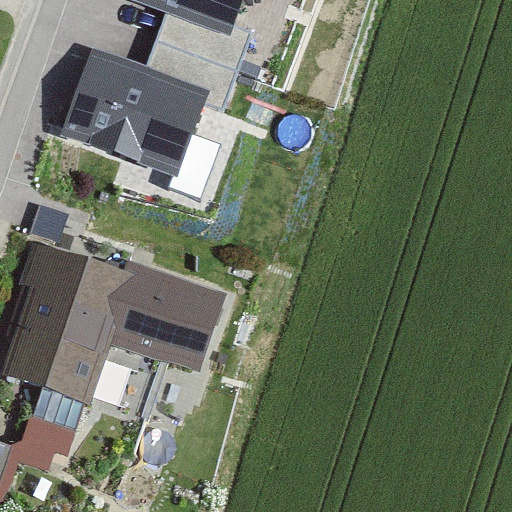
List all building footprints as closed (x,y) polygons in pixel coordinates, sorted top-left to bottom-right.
[(113,0),(166,19),(157,46),(240,77),(255,38),(234,30),(244,0),(113,0)] [(226,116),(240,77),(157,46),(147,73),(96,54),(64,140),(178,183),(206,109),(226,116)] [(121,280),(38,255),(0,377),(0,381),(88,409),(111,348),(132,283),(121,280)] [(125,268),(121,280),(132,283),(111,348),(204,378),(229,302),(125,268)] [(0,480),(9,453),(0,449),(0,480)]
